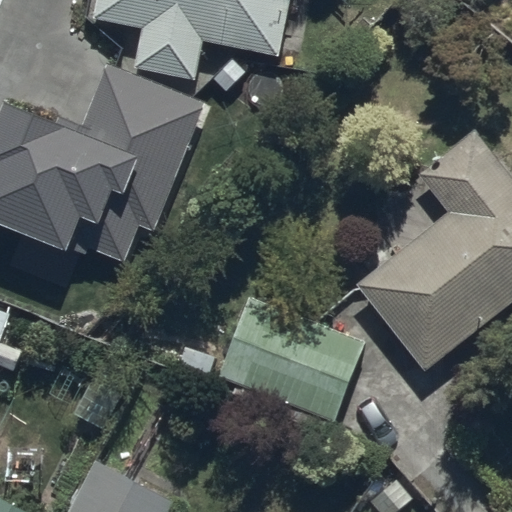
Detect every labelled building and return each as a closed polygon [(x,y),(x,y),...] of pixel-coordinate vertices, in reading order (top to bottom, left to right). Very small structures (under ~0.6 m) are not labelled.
[(101,0),(99,13),(149,22),(142,62),(204,74),(211,37),(288,52),(297,0),(101,0)] [(11,98),(0,124),(0,213),(129,265),(146,220),(161,226),(212,99),(114,60),(87,128),(11,98)] [(418,237),(363,280),(431,367),(511,304),(511,161),(486,129),(390,202),(418,237)] [(369,343),(255,296),(224,370),(338,417),(369,343)] [(0,344),(13,312),(0,306),(0,344)] [(172,511),(179,500),(98,459),(70,511),(172,511)] [(0,511),(34,511),(0,494),(0,511)]
